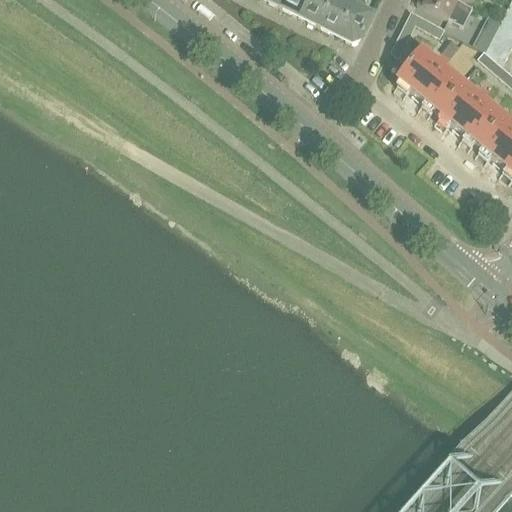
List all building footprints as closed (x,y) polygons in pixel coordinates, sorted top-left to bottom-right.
[(259,0),(259,1),(279,11),(284,0),(259,0)] [(284,0),(279,11),(298,21),(308,0),(284,0)] [(308,0),(298,21),(317,30),(332,0),(308,0)] [(343,4),(335,0),(332,0),(317,30),(337,40),(356,0),(345,0),(345,1),(343,4)] [(358,45),(372,18),(360,13),(362,9),(366,0),(356,0),(337,40),(351,47),(358,45)] [(454,27),(459,16),(464,19),(468,10),(463,7),(464,7),(449,0),(421,0),(417,9),(454,27)] [(511,12),(507,10),(502,21),(511,25),(511,12)] [(439,43),(444,34),(444,33),(410,17),(390,57),(399,62),(414,31),(439,43)] [(511,25),(502,21),(497,31),(511,38),(511,25)] [(511,38),(497,31),(491,41),(511,51),(511,38)] [(511,51),(491,41),(486,51),(507,61),(511,51)] [(486,58),(502,71),(507,61),(486,51),(483,56),(486,58)] [(394,85),(418,105),(435,118),(460,89),(443,75),(446,72),(439,67),(437,70),(419,55),(394,85)] [(477,63),(511,94),(511,80),(502,71),(486,58),(483,56),(477,63)] [(435,118),(458,137),(477,152),(501,122),(484,108),(487,105),(480,100),(477,103),(460,89),(435,118)] [(511,180),(511,131),(501,122),(477,152),(511,180)] [(451,455),(501,498),(511,496),(511,476),(467,438),(451,440),(451,455)]
